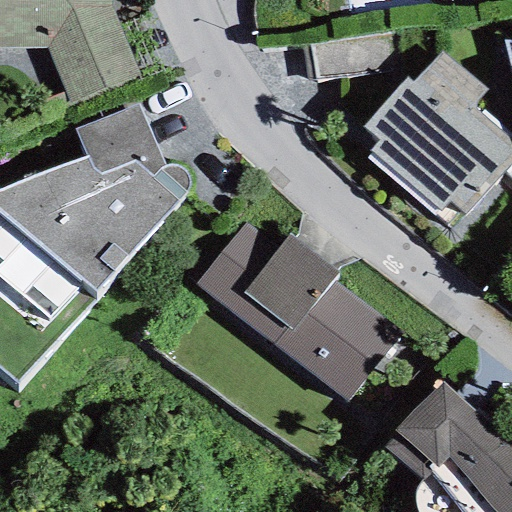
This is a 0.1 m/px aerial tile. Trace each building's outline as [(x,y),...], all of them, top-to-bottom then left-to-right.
[(0,0),(0,46),(47,45),(70,102),(138,75),(109,3),(109,0),(0,0)] [(380,61),(377,31),(314,38),(318,69),(380,61)] [(404,78),(364,123),(378,136),(368,148),(438,209),(445,200),(463,216),(511,160),(511,143),(469,106),(485,88),(439,48),(409,82),(404,78)] [(87,152),(0,185),(0,207),(95,287),(181,198),(186,192),(187,185),(187,177),(186,171),(181,166),(173,165),(163,167),(137,103),(74,128),(87,152)] [(338,271),(289,232),(278,247),(239,215),(190,275),(347,401),(401,335),(332,279),(338,271)] [(511,511),(511,442),(443,377),(379,436),(423,476),(418,482),(414,493),(414,503),(417,511),(511,511)]
